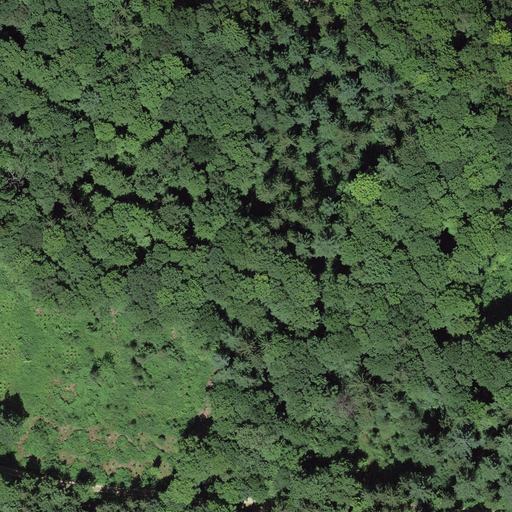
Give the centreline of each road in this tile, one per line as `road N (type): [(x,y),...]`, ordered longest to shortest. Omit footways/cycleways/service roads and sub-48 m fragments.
road 1 (track): [(0,467),(162,494),(506,511)]
road 2 (track): [(284,0),(511,24)]
